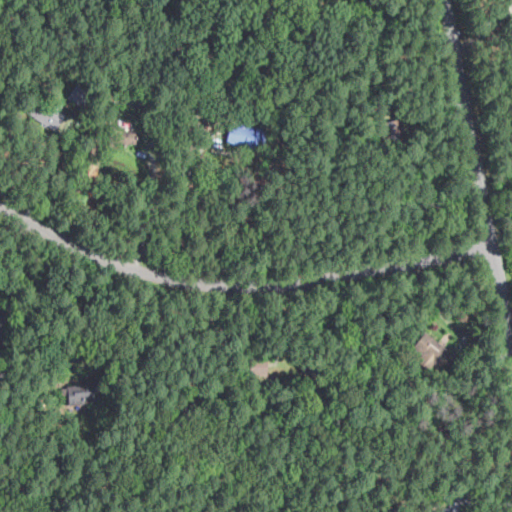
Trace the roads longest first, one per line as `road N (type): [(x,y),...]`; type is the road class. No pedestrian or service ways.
road 1 (residential): [(508,246),(257,286),(167,278),(0,206)]
road 2 (residential): [(511,262),(461,0)]
